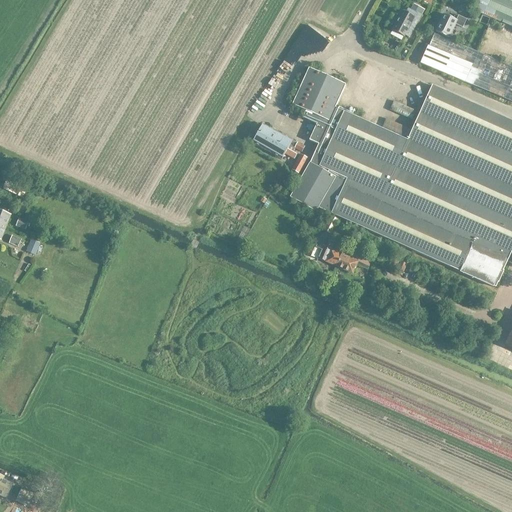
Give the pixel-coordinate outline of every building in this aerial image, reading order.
[(511,0),(476,0),(472,9),(511,26),(511,0)] [(397,21),(392,31),(398,34),(403,37),(404,35),(409,38),(421,15),(414,12),(408,8),(405,13),(403,11),(397,21)] [(443,14),(435,32),(448,38),(455,25),(462,28),(466,20),(458,16),(456,20),(443,14)] [(308,24),(294,42),(310,54),(316,47),(319,49),(327,40),(308,24)] [(511,66),(434,34),(431,40),(429,39),(426,45),(428,46),(420,63),(465,82),(511,101),(511,66)] [(319,144),(310,163),(290,197),(316,212),(319,208),(331,214),(495,287),(511,253),(511,249),(511,121),(432,85),(407,140),(335,108),(345,85),(309,68),(292,105),(306,111),(303,118),(317,124),(310,140),(319,144)] [(396,104),(393,112),(414,121),(417,113),(396,104)] [(389,121),(386,128),(406,137),(410,130),(389,121)] [(263,124),(252,142),(282,159),(285,155),(294,160),(297,155),(293,152),(295,148),(298,143),(293,140),(263,124)] [(298,143),(295,148),(302,152),(305,147),(298,143)] [(300,155),(291,170),(298,174),(307,159),(300,155)] [(23,199),(28,188),(22,185),(14,181),(16,175),(10,173),(8,178),(4,187),(3,189),(21,197),(23,199)] [(10,216),(0,211),(0,225),(5,228),(10,216)] [(338,220),(331,216),(324,230),(331,234),(338,220)] [(28,223),(19,219),(17,225),(26,229),(28,223)] [(349,225),(340,221),(337,226),(346,231),(349,225)] [(21,239),(12,236),(9,243),(18,247),(21,239)] [(326,252),(322,260),(337,267),(345,250),(329,243),(323,240),(319,249),(326,252)] [(40,244),(30,241),(29,243),(27,249),(26,252),(35,256),(36,254),(40,244)] [(352,274),(353,273),(357,264),(368,268),(371,261),(345,250),(337,267),(352,274)] [(396,267),(399,262),(393,259),(391,265),(396,267)] [(407,265),(401,262),(395,273),(401,276),(407,265)] [(4,477),(0,475),(0,495),(6,498),(13,484),(3,480),(4,477)] [(26,506),(31,493),(22,489),(16,501),(26,506)]
